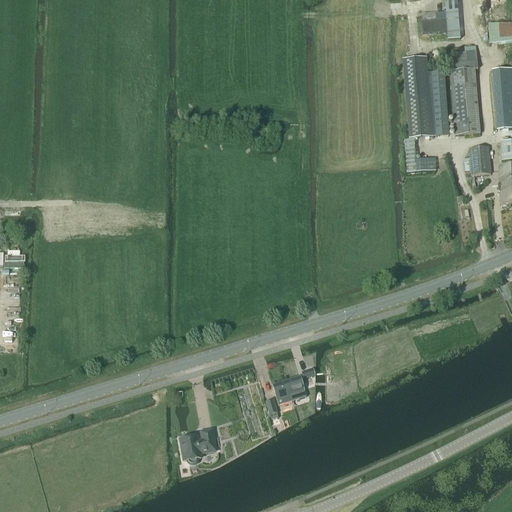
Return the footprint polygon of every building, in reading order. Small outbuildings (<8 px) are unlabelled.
[(438,27),(434,27),(436,38),(439,37),(439,38),(446,37),(445,16),(437,16),(438,27)] [(449,73),(455,138),(479,136),(474,71),(477,71),(476,53),(460,54),(457,54),(458,64),(452,65),(453,73),(449,73)] [(427,59),(403,61),(409,141),(433,139),(427,59)] [(511,99),(510,72),(492,74),(496,133),(511,131),(511,99)] [(501,164),(511,164),(511,143),(500,144),(501,164)] [(471,178),(490,176),(488,150),(469,151),(471,178)] [(501,207),(511,206),(511,169),(499,170),(500,184),(498,187),(498,193),(500,195),(501,207)] [(307,388),(312,386),(309,377),(304,379),(307,388)] [(300,379),(286,384),(290,398),(292,403),(306,399),(304,394),(300,379)] [(286,384),(272,388),(277,402),(278,407),(284,406),(289,404),(292,403),(290,398),(286,384)] [(273,402),(265,404),(269,417),(271,422),(278,420),(276,415),(275,410),(274,406),(273,402)] [(182,441),(180,442),(184,463),(187,463),(188,463),(188,465),(190,466),(191,467),(193,467),(195,466),(197,465),(198,463),(198,461),(197,461),(200,460),(200,456),(215,453),(213,439),(200,442),(197,442),(196,439),(189,440),(188,440),(187,439),(183,439),(182,441)]
